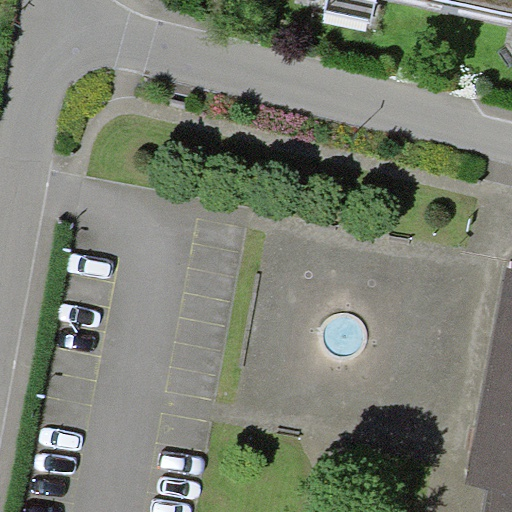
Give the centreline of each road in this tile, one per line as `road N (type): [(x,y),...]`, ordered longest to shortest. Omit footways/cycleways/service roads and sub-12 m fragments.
road 1 (residential): [(511,138),(38,9)]
road 2 (residential): [(38,9),(0,236)]
